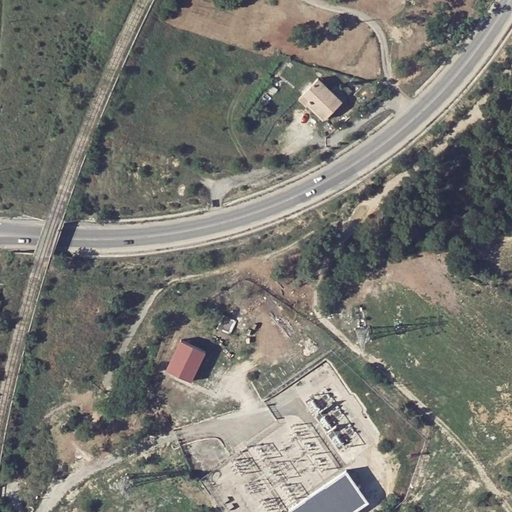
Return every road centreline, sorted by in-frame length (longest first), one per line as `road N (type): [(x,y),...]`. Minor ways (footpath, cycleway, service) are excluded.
road 1 (secondary): [(81,239),(187,231),(319,186),(444,89),(508,0)]
road 2 (unclassified): [(246,420),(175,435),(100,466),(41,511)]
